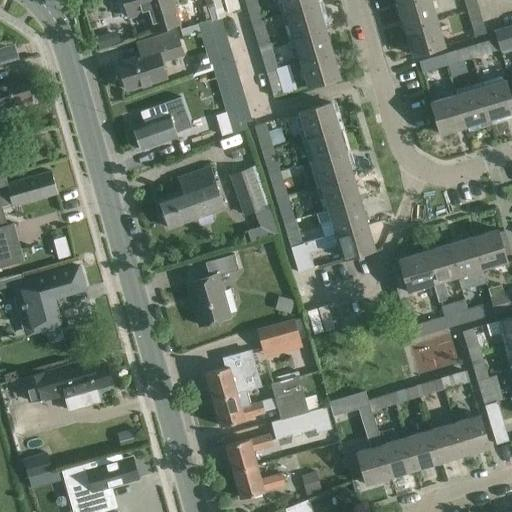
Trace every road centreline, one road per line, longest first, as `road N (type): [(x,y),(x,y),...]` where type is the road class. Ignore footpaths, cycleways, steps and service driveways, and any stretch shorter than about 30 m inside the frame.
road 1 (tertiary): [(194,511),(65,50),(36,0)]
road 2 (residential): [(511,154),(445,173),(416,168),(400,151),(355,0)]
